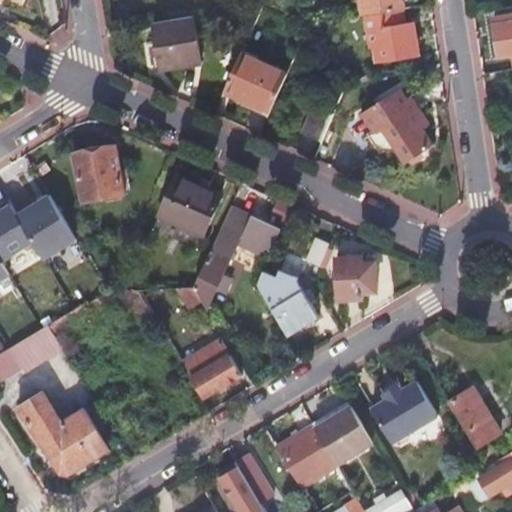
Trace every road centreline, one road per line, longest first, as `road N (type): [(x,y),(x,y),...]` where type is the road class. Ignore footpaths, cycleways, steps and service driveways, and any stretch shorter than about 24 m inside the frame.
road 1 (residential): [(451,290),(82,511)]
road 2 (residential): [(81,79),(453,249)]
road 3 (residential): [(485,226),(451,0)]
